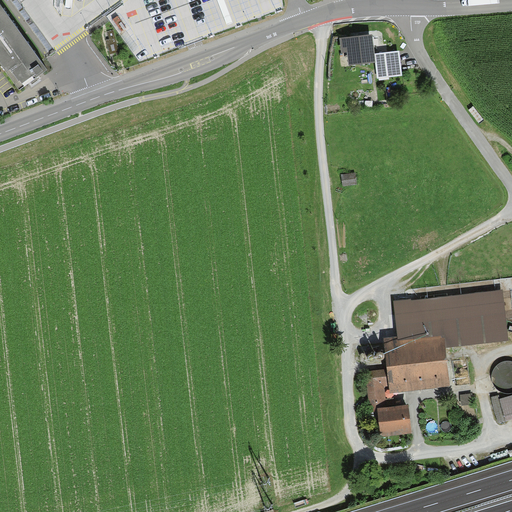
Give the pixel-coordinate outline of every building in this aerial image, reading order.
[(9,0),(46,51),(51,47),(17,0),(9,0)] [(0,59),(20,87),(46,69),(0,5),(0,59)] [(372,35),(340,38),(342,53),(347,52),(349,65),(375,62),(372,35)] [(399,51),(375,54),(378,78),(401,75),(399,51)] [(338,82),(346,82),(345,53),(337,53),(338,82)] [(501,292),(396,303),(399,340),(446,336),(447,345),(506,339),(501,292)] [(442,338),(387,344),(392,391),(447,385),(442,338)] [(385,401),(383,377),(369,378),(371,402),(385,401)] [(511,396),(501,399),(506,419),(511,417),(511,396)] [(409,432),(407,407),(380,409),(383,434),(409,432)]
